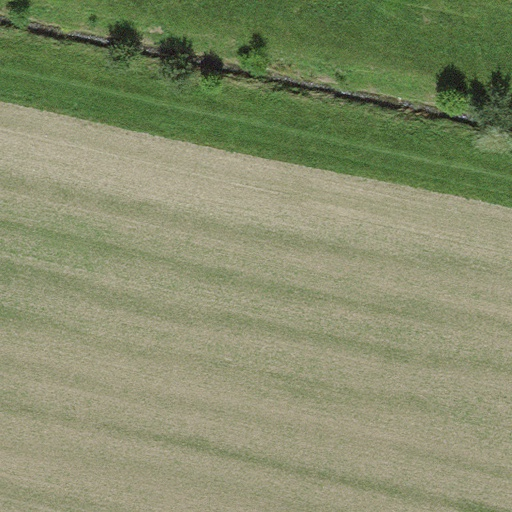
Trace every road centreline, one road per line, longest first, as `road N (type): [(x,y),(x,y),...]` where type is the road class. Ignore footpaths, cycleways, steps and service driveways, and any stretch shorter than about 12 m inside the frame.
road 1 (track): [(511,185),(0,81)]
road 2 (track): [(511,54),(312,0)]
